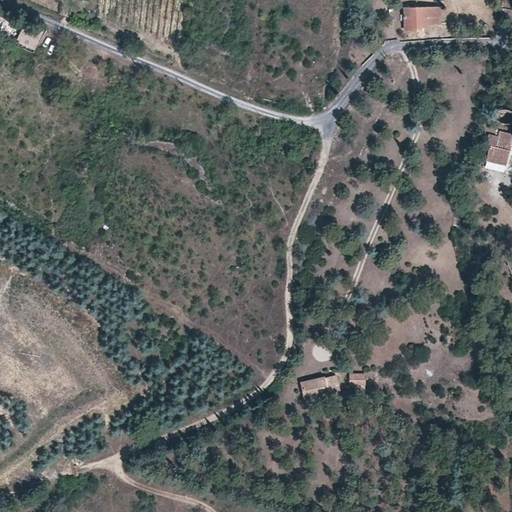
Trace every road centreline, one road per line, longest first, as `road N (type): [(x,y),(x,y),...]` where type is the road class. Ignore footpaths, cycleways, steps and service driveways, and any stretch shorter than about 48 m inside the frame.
road 1 (unclassified): [(510,24),(501,39),(382,50),(322,126),(261,110),(0,0)]
road 2 (track): [(322,126),(321,153),(292,227),(291,350),(277,374),(247,400),(161,441),(0,503)]
road 3 (track): [(322,126),(306,98),(301,46),(284,0)]
road 4 (track): [(322,126),(349,0)]
